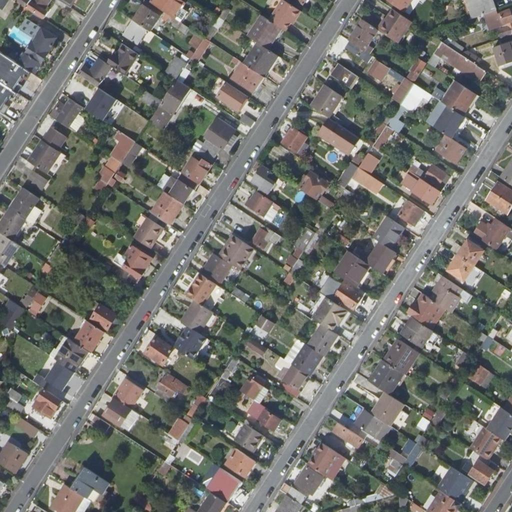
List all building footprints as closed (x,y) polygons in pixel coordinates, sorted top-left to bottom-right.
[(0,0),(0,7),(3,9),(8,0),(0,0)] [(24,6),(29,9),(30,8),(45,18),(48,12),(45,10),(51,0),(50,0),(17,0),(25,5),(24,6)] [(182,0),(155,0),(153,3),(170,14),(174,16),(183,1),(182,0)] [(284,0),(283,0),(270,20),(283,29),(287,31),(295,18),(297,20),(303,12),(284,0)] [(389,0),(406,11),(413,0),(389,0)] [(413,0),(406,11),(411,15),(420,0),(413,0)] [(467,0),(474,19),(497,11),(492,0),(467,0)] [(145,6),(134,21),(135,22),(148,30),(150,32),(160,16),(145,6)] [(411,21),(398,12),(394,9),(379,32),(398,45),(413,22),(411,21)] [(511,15),(510,10),(493,16),(495,21),(497,27),(500,26),(501,29),(491,33),(493,41),(511,34),(511,15)] [(166,20),(177,27),(181,21),(174,16),(170,14),(166,20)] [(263,16),(250,36),(260,43),(269,49),(283,29),(270,20),(263,16)] [(362,21),(348,42),(368,55),(372,50),(368,47),(378,32),(362,21)] [(135,22),(126,36),(138,44),(148,30),(135,22)] [(43,28),(27,54),(25,52),(18,63),(36,74),(42,64),(59,38),(43,28)] [(199,33),(192,44),(199,49),(206,38),(199,33)] [(479,66),(461,54),(460,53),(444,42),(440,48),(436,53),(444,58),(446,54),(451,58),(449,61),(456,67),(458,64),(466,69),(464,72),(472,77),(474,74),(479,66)] [(113,54),(108,63),(113,66),(120,71),(124,74),(138,53),(123,43),(115,56),(113,54)] [(260,43),(245,64),(265,76),(279,56),(269,49),(260,43)] [(494,49),(501,67),(511,63),(511,48),(510,43),(494,49)] [(178,57),(167,72),(177,79),(187,63),(178,57)] [(233,61),(241,67),(244,63),(235,57),(233,61)] [(101,58),(93,70),(86,66),(81,73),(100,86),(113,66),(108,63),(101,58)] [(241,67),(234,79),(254,92),(257,87),(260,88),(267,78),(265,76),(245,64),(244,63),(241,67)] [(376,63),(369,74),(381,83),(389,71),(376,63)] [(328,76),(339,84),(343,79),(352,85),(356,77),(348,71),(347,72),(336,65),(333,69),(330,74),(328,76)] [(186,68),(178,80),(183,83),(191,71),(189,70),(186,68)] [(116,78),(133,88),(137,82),(124,74),(120,71),(116,78)] [(397,87),(392,94),(395,96),(392,100),(401,106),(415,86),(405,79),(399,88),(397,87)] [(159,108),(151,121),(164,130),(192,88),(183,83),(178,80),(165,100),(164,101),(159,108)] [(455,82),(441,103),(445,105),(459,85),(455,82)] [(228,84),(219,98),(227,104),(231,98),(240,103),(236,109),(238,111),(248,97),(228,84)] [(459,85),(445,105),(448,107),(465,118),(478,98),(459,85)] [(321,95),(313,108),(326,116),(329,119),(343,98),(325,86),(319,94),(321,95)] [(415,86),(401,106),(413,114),(417,107),(413,105),(420,95),(424,97),(429,101),(432,97),(415,86)] [(0,87),(0,110),(3,112),(14,96),(0,87)] [(101,88),(87,109),(104,120),(118,99),(101,88)] [(145,98),(159,108),(164,101),(149,92),(145,98)] [(420,95),(413,105),(417,107),(424,97),(420,95)] [(52,114),(51,115),(57,119),(59,121),(69,127),(83,106),(71,98),(65,107),(60,103),(58,105),(52,114)] [(231,98),(227,104),(236,109),(240,103),(231,98)] [(465,118),(466,119),(468,120),(481,100),(478,98),(465,118)] [(466,119),(465,118),(448,107),(445,105),(441,103),(427,123),(434,128),(448,137),(452,140),(466,119)] [(241,121),(251,128),(255,121),(245,114),(241,121)] [(316,132),(344,150),(349,142),(347,141),(352,134),(329,119),(326,116),(316,132)] [(210,138),(200,153),(212,161),(222,147),(224,148),(228,142),(234,134),(230,131),(234,126),(220,117),(207,136),(210,138)] [(290,131),(282,143),(297,153),(298,150),(303,143),(306,138),(291,129),(294,125),(285,119),(281,124),(290,131)] [(392,119),(387,127),(394,132),(398,134),(403,127),(392,119)] [(53,127),(44,140),(59,150),(68,137),(53,127)] [(387,127),(373,148),(380,152),(394,132),(387,127)] [(234,134),(228,142),(232,145),(238,136),(234,134)] [(128,136),(114,157),(123,163),(130,153),(137,142),(128,136)] [(448,137),(438,152),(457,165),(467,150),(452,140),(448,137)] [(44,140),(30,161),(48,173),(62,152),(59,150),(44,140)] [(136,157),(143,146),(137,142),(130,153),(136,157)] [(106,165),(98,176),(101,178),(109,184),(113,178),(123,163),(114,157),(114,156),(107,166),(106,165)] [(194,157),(183,173),(200,184),(213,165),(204,159),(202,162),(194,157)] [(511,163),(502,179),(511,185),(511,163)] [(352,164),(345,175),(348,177),(341,186),(346,189),(356,174),(359,169),(352,164)] [(412,166),(409,170),(416,175),(418,170),(412,166)] [(433,166),(424,179),(438,188),(441,185),(444,188),(448,182),(444,180),(447,176),(433,166)] [(253,182),(260,188),(258,191),(268,198),(275,185),(266,179),(271,173),(263,167),(253,182)] [(363,178),(360,182),(369,188),(375,179),(359,169),(356,174),(363,178)] [(49,181),(33,170),(29,177),(34,180),(45,187),(49,181)] [(120,170),(116,177),(123,181),(127,175),(120,170)] [(164,190),(168,192),(185,204),(191,195),(193,196),(197,190),(196,190),(200,184),(183,173),(183,172),(178,179),(177,178),(176,179),(170,175),(161,188),(164,190)] [(401,185),(432,205),(441,193),(410,172),(401,185)] [(307,183),(302,191),(316,200),(326,184),(309,173),(304,181),(307,183)] [(101,178),(95,187),(103,193),(109,184),(101,178)] [(45,187),(34,180),(33,182),(44,189),(45,187)] [(304,181),(299,189),(302,191),(307,183),(304,181)] [(511,192),(500,185),(490,200),(509,214),(511,209),(511,192)] [(25,188),(11,208),(27,218),(40,198),(25,188)] [(164,190),(150,211),(171,224),(185,204),(168,192),(164,190)] [(273,203),(257,192),(247,207),(264,218),(271,206),(273,207),(272,209),(278,212),(280,208),(273,203)] [(340,199),(335,208),(344,214),(349,205),(340,199)] [(410,203),(400,217),(408,223),(413,226),(416,228),(421,219),(424,221),(428,215),(410,203)] [(11,208),(0,225),(0,231),(13,240),(27,219),(27,218),(11,208)] [(332,211),(318,231),(323,234),(337,214),(332,211)] [(388,218),(375,239),(380,243),(391,250),(405,229),(388,218)] [(138,232),(155,243),(164,230),(147,219),(138,232)] [(497,250),(506,236),(511,239),(511,229),(504,224),(503,223),(497,220),(492,228),(481,221),(472,233),(483,241),(497,250)] [(274,233),(263,225),(250,243),(262,251),(270,239),(276,243),(280,237),(274,233)] [(307,228),(295,245),(304,251),(316,234),(307,228)] [(0,231),(0,260),(7,265),(20,244),(13,240),(0,231)] [(135,237),(152,248),(155,243),(138,232),(135,237)] [(229,243),(221,257),(240,270),(254,249),(232,235),(228,242),(229,243)] [(469,241),(459,256),(475,267),(485,252),(469,241)] [(380,243),(367,263),(371,266),(384,275),(397,254),(391,250),(380,243)] [(131,245),(122,259),(126,261),(122,268),(141,280),(146,272),(142,269),(149,256),(131,245)] [(311,247),(308,252),(315,256),(317,252),(311,247)] [(290,256),(286,263),(293,268),(304,252),(299,249),(293,257),(290,256)] [(351,253),(336,274),(357,288),(371,266),(367,263),(351,253)] [(213,254),(200,274),(209,279),(221,260),(213,254)] [(449,271),(465,282),(475,267),(459,256),(449,271)] [(200,273),(186,294),(195,300),(201,305),(215,283),(209,279),(200,274),(200,273)] [(312,296),(316,290),(303,282),(295,277),(292,282),(294,284),(287,295),(293,299),(291,301),(300,308),(308,297),(312,296)] [(432,300),(441,306),(452,313),(461,301),(467,305),(473,296),(445,278),(439,286),(441,287),(432,300)] [(343,285),(335,297),(357,311),(361,304),(358,302),(362,297),(343,285)] [(237,286),(232,294),(240,300),(245,292),(237,286)] [(27,307),(38,292),(32,288),(26,298),(24,297),(20,302),(27,307)] [(38,293),(33,301),(34,302),(32,306),(38,310),(46,298),(38,293)] [(410,309),(411,313),(411,314),(427,325),(441,306),(432,300),(424,295),(416,306),(412,306),(410,309)] [(349,312),(327,298),(313,319),(323,325),(333,332),(337,326),(341,320),(343,322),(349,312)] [(195,300),(181,321),(189,326),(200,333),(214,313),(201,305),(195,300)] [(8,312),(19,319),(27,308),(16,301),(8,312)] [(99,309),(93,318),(109,328),(118,315),(97,301),(94,306),(99,309)] [(256,324),(267,331),(272,323),(261,316),(256,324)] [(89,319),(75,340),(90,350),(92,351),(106,331),(89,319)] [(401,335),(422,349),(433,332),(414,319),(407,330),(405,328),(401,335)] [(323,325),(309,346),(323,356),(324,356),(338,336),(333,332),(323,325)] [(189,326),(175,347),(193,359),(207,338),(200,333),(189,326)] [(483,334),(479,341),(484,344),(488,338),(483,334)] [(156,336),(145,353),(163,364),(174,349),(156,336)] [(70,337),(57,358),(75,370),(83,357),(85,358),(90,350),(75,340),(70,337)] [(484,344),(481,348),(486,351),(493,341),(488,338),(484,344)] [(396,349),(387,362),(404,374),(406,375),(421,354),(399,340),(394,347),(396,349)] [(264,346),(273,352),(275,347),(267,341),(264,346)] [(307,345),(293,365),(300,370),(307,375),(309,376),(323,356),(309,346),(307,345)] [(224,374),(228,377),(240,361),(235,358),(224,374)] [(384,361),(370,382),(385,392),(390,395),(404,374),(387,362),(384,361)] [(490,371),(477,362),(467,376),(481,385),(490,371)] [(12,371),(20,377),(23,372),(14,367),(12,371)] [(279,377),(290,385),(289,387),(286,385),(283,389),(297,398),(301,391),(298,390),(301,385),(304,387),(307,382),(304,380),(307,375),(300,370),(297,375),(286,367),(279,377)] [(167,374),(158,388),(172,397),(177,390),(183,394),(187,387),(167,374)] [(120,387),(113,396),(116,398),(124,403),(130,407),(132,408),(145,389),(126,377),(123,382),(120,387)] [(250,382),(242,392),(261,404),(270,390),(264,386),(267,383),(258,377),(253,384),(250,382)] [(5,391),(2,403),(21,416),(27,406),(18,401),(22,394),(12,387),(7,393),(5,391)] [(168,403),(172,397),(158,388),(154,394),(168,403)] [(46,389),(35,405),(51,417),(63,401),(46,389)] [(390,395),(385,392),(380,401),(381,401),(379,404),(378,404),(371,413),(386,423),(387,424),(401,403),(390,395)] [(116,398),(106,413),(118,421),(122,414),(125,416),(130,407),(124,403),(116,398)] [(433,401),(429,398),(424,405),(434,413),(442,402),(435,398),(433,401)] [(194,406),(188,416),(193,420),(204,403),(198,400),(198,401),(194,406)] [(265,409),(259,419),(275,430),(281,420),(265,409)] [(365,409),(356,424),(376,437),(386,423),(371,413),(365,409)] [(503,439),(506,441),(511,432),(511,414),(505,410),(496,423),(494,422),(488,430),(503,439)] [(97,414),(92,423),(104,431),(110,422),(97,414)] [(171,434),(179,440),(189,425),(181,419),(171,434)] [(424,419),(411,440),(417,444),(430,423),(424,419)] [(23,426),(36,435),(40,428),(27,420),(23,426)] [(245,423),(235,439),(253,451),(260,441),(259,440),(262,435),(245,423)] [(333,432),(358,449),(364,440),(338,423),(333,432)] [(488,430),(485,427),(471,449),(478,454),(488,461),(503,439),(488,430)] [(166,439),(175,446),(179,440),(171,434),(169,433),(166,439)] [(0,460),(16,471),(29,452),(10,440),(1,452),(0,451),(0,460)] [(324,443),(309,465),(325,475),(340,454),(324,443)] [(417,444),(402,466),(406,468),(420,446),(417,444)] [(227,465),(246,478),(257,462),(237,449),(227,465)] [(495,471),(488,467),(491,463),(488,461),(478,454),(466,472),(485,485),(495,471)] [(397,473),(403,462),(395,458),(389,469),(397,473)] [(166,460),(161,467),(161,468),(166,472),(172,464),(166,460)] [(307,466),(296,484),(300,486),(308,492),(307,495),(310,496),(309,498),(311,499),(313,495),(311,494),(318,483),(311,478),(315,471),(307,466)] [(85,467),(71,488),(84,496),(88,499),(94,490),(102,495),(109,484),(85,467)] [(474,482),(451,467),(436,488),(442,492),(445,494),(459,504),(474,482)] [(229,474),(217,492),(230,501),(242,483),(229,474)] [(289,494),(302,503),(307,496),(285,482),(280,489),(289,494)] [(55,498),(50,506),(59,511),(74,511),(76,509),(84,496),(71,488),(68,486),(59,500),(55,498)] [(213,491),(199,511),(221,511),(228,501),(213,491)] [(398,493),(399,506),(403,508),(408,499),(398,493)] [(289,494),(277,511),(298,511),(304,504),(302,503),(289,494)] [(439,497),(429,511),(454,511),(457,510),(459,511),(463,506),(459,504),(445,494),(442,499),(439,497)] [(84,496),(76,509),(79,511),(83,511),(91,501),(88,499),(84,496)] [(138,503),(150,511),(155,505),(142,496),(138,501),(138,503)]
